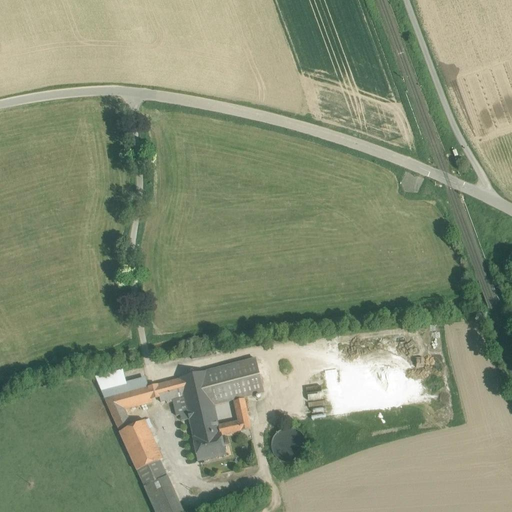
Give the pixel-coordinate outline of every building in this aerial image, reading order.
[(334,341),(284,349),(288,376),(338,367),(334,341)] [(444,348),(432,350),(437,373),(449,371),(444,348)] [(255,359),(206,372),(214,406),(235,401),(235,402),(244,400),(244,398),(264,393),(255,359)] [(239,422),(219,427),(214,406),(206,372),(180,379),(180,380),(149,388),(152,400),(160,398),(161,403),(166,401),(184,396),(188,413),(194,438),(221,436),(251,430),(244,400),(235,402),(239,422)] [(424,376),(346,387),(349,414),(428,403),(424,376)] [(146,378),(101,390),(105,400),(149,388),(146,378)] [(149,388),(105,400),(120,432),(120,433),(132,427),(123,410),(153,403),(152,400),(149,388)] [(184,396),(166,401),(167,404),(173,402),(176,416),(188,413),(184,396)] [(235,401),(214,406),(219,427),(239,422),(235,402),(235,401)] [(163,460),(145,421),(132,427),(120,433),(137,471),(160,461),(163,460)] [(306,453),(307,446),(305,440),(302,434),(296,430),(289,429),(282,430),(277,434),(273,440),(272,447),(273,453),(277,459),(283,463),(289,464),(296,463),(302,459),(306,453)] [(194,438),(194,439),(199,461),(226,455),(221,436),(194,438)] [(160,461),(138,471),(145,487),(156,482),(153,475),(164,470),(160,461)] [(164,470),(153,475),(156,482),(167,477),(164,470)] [(156,482),(145,487),(156,511),(183,511),(167,477),(156,482)]
